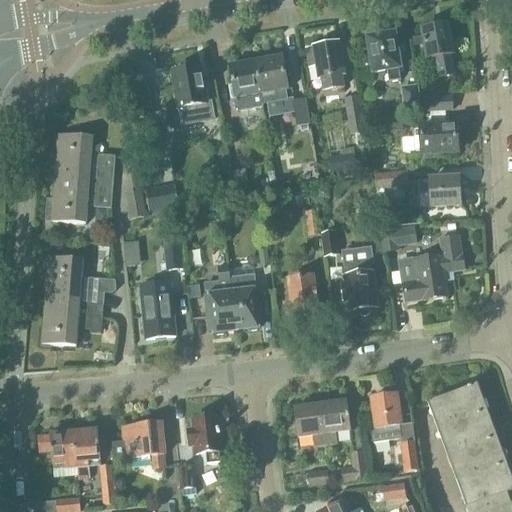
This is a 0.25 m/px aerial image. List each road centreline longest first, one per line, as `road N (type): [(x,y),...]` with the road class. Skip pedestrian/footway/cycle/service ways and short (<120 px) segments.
road 1 (residential): [(511,277),(493,0)]
road 2 (residential): [(247,373),(511,341)]
road 3 (residential): [(11,511),(8,398),(128,386)]
road 4 (residential): [(128,386),(118,182)]
road 5 (residential): [(247,373),(272,511)]
